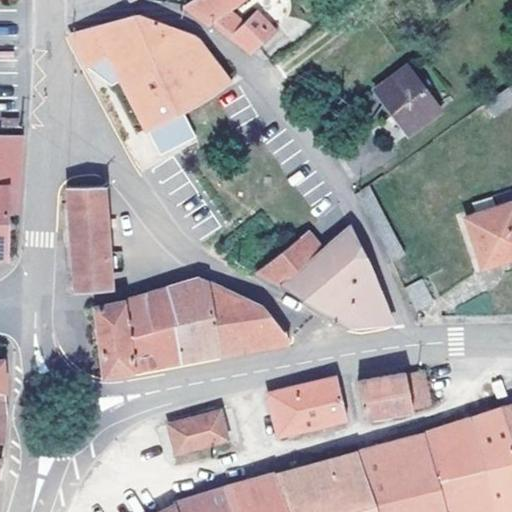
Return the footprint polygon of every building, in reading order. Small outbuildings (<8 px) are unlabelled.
[(190,0),(182,6),(209,24),(212,21),(215,20),(228,11),(242,0),(190,0)] [(228,11),(215,20),(231,33),(243,22),(228,11)] [(231,33),(229,34),(252,50),(272,32),(254,12),(243,22),(231,33)] [(91,63),(97,60),(111,87),(120,81),(191,35),(148,19),(135,14),(70,34),(85,66),(91,63)] [(171,139),(175,147),(192,138),(183,121),(181,118),(182,109),(213,91),(229,82),(207,55),(191,35),(120,81),(146,130),(161,122),(168,135),(171,139)] [(91,63),(85,66),(111,87),(97,60),(91,63)] [(406,65),(374,90),(408,133),(439,110),(406,65)] [(511,101),(511,83),(484,103),(493,116),(511,101)] [(195,136),(182,109),(181,118),(183,121),(192,138),(195,136)] [(0,120),(0,133),(18,134),(18,120),(0,120)] [(168,135),(161,122),(146,130),(160,156),(175,147),(171,139),(168,135)] [(0,258),(6,258),(7,214),(17,215),(21,134),(18,134),(0,133),(0,258)] [(384,176),(355,193),(390,261),(404,254),(383,213),(399,205),(384,176)] [(104,184),(67,186),(69,212),(70,238),(72,266),(74,294),(113,291),(109,228),(115,228),(115,219),(106,220),(104,184)] [(475,214),(465,217),(481,267),(511,256),(511,195),(510,190),(493,196),(496,207),(475,214)] [(493,196),(471,203),(475,214),(496,207),(493,196)] [(326,244),(314,255),(281,284),(350,325),(391,322),(372,274),(367,262),(349,225),(326,244)] [(307,230),(300,236),(314,255),(326,244),(307,230)] [(300,236),(290,243),(263,266),(257,271),(281,284),(314,255),(300,236)] [(199,278),(166,287),(173,326),(179,359),(179,362),(202,358),(219,355),(210,283),(199,278)] [(422,278),(404,287),(416,310),(432,302),(422,278)] [(231,291),(210,283),(219,355),(280,344),(279,339),(278,334),(284,333),(284,331),(268,310),(231,291)] [(166,287),(146,293),(150,333),(173,326),(166,287)] [(146,293),(93,307),(98,342),(103,375),(134,371),(129,337),(150,333),(146,293)] [(150,333),(129,337),(134,371),(157,364),(179,359),(173,326),(150,333)] [(284,333),(278,334),(279,339),(280,344),(287,343),(284,333)] [(424,369),(405,372),(412,410),(431,406),(424,369)] [(405,372),(357,380),(364,418),(412,410),(405,372)] [(347,417),(337,377),(268,394),(278,435),(310,427),(347,417)] [(511,405),(501,408),(511,446),(511,405)] [(170,420),(167,420),(176,452),(225,440),(216,408),(213,409),(170,420)] [(489,412),(423,433),(443,511),(500,511),(511,508),(511,446),(501,408),(489,412)] [(389,442),(357,451),(374,511),(443,511),(423,433),(389,442)] [(314,462),(273,473),(285,511),(374,511),(357,451),(314,462)] [(248,480),(225,486),(233,511),(285,511),(273,473),(248,480)] [(204,493),(177,502),(180,511),(233,511),(225,486),(204,493)] [(180,511),(177,502),(157,511),(180,511)]
